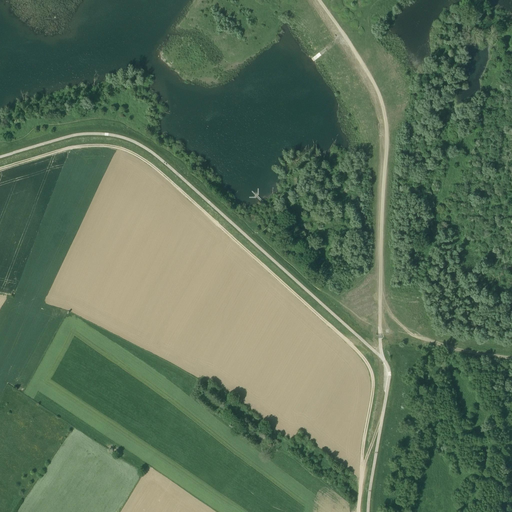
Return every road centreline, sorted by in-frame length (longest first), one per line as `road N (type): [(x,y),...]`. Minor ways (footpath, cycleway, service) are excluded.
road 1 (track): [(0,169),(85,145),(145,160),(366,361),(373,388),(362,468)]
road 2 (track): [(379,289),(380,111),(313,0)]
road 3 (track): [(199,377),(76,312),(0,294)]
road 4 (track): [(379,289),(393,317),(416,337),(511,360)]
road 5 (track): [(379,326),(323,293),(255,233)]
